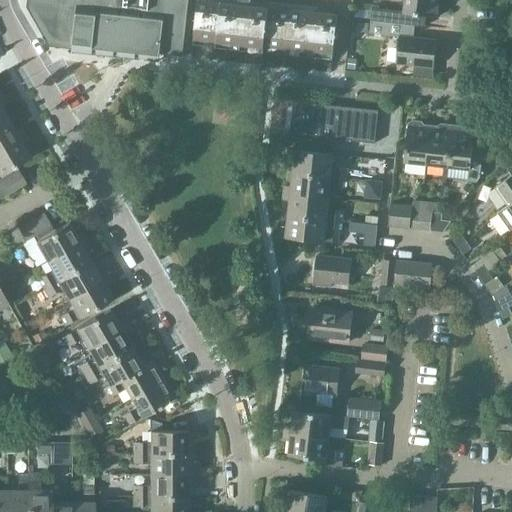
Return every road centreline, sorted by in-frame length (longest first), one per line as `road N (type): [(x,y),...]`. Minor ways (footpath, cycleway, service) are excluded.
road 1 (residential): [(26,54),(450,93)]
road 2 (residential): [(242,464),(223,389),(92,167)]
road 3 (residential): [(242,464),(510,480)]
road 4 (residential): [(511,384),(466,281),(436,245),(393,241)]
road 5 (residential): [(92,167),(26,54)]
